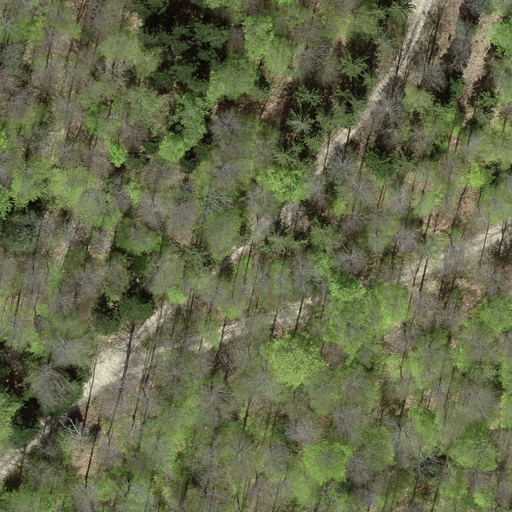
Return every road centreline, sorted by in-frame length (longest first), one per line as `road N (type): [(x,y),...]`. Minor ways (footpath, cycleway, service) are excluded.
road 1 (track): [(0,466),(396,74),(430,0)]
road 2 (track): [(113,360),(430,264),(511,223)]
